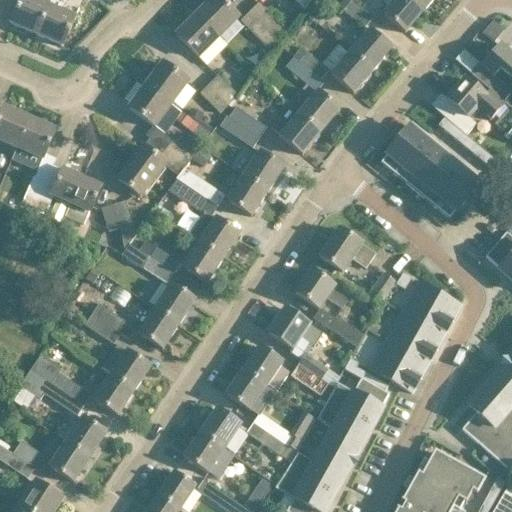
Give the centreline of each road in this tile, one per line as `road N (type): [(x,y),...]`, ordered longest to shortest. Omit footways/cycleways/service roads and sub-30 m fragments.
road 1 (residential): [(337,174),(472,295),(371,511)]
road 2 (residential): [(109,511),(337,174)]
road 3 (residential): [(337,174),(483,0)]
road 4 (residential): [(158,0),(62,89),(0,65)]
